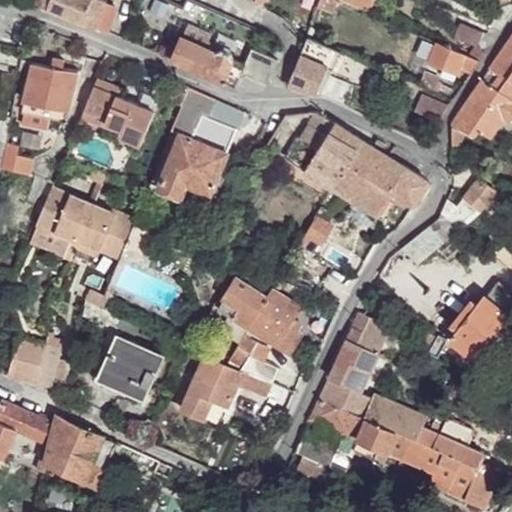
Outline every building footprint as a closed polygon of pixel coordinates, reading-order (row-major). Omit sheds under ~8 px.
[(45,0),(44,7),(94,27),(104,0),(45,0)] [(182,8),(162,0),(140,0),(133,17),(171,32),(176,22),(182,8)] [(247,24),(192,0),(186,0),(182,8),(176,22),(236,48),(247,24)] [(335,0),(333,0),(320,0),(317,7),(330,12),(335,0)] [(482,34),(460,25),(455,38),(476,48),(482,34)] [(215,48),(183,36),(173,60),(223,80),(233,58),(215,48)] [(511,39),(453,126),(476,138),(480,131),(492,139),(505,118),(511,122),(511,39)] [(341,54),(307,41),(290,83),(317,93),(327,68),(334,70),(341,54)] [(452,47),(438,41),(429,65),(459,76),(462,69),(471,72),(481,59),(473,55),(452,47)] [(222,45),(215,48),(233,58),(231,48),(222,45)] [(485,53),(476,48),(473,55),(481,59),(485,53)] [(279,60),(253,49),(246,64),(242,74),(267,85),(279,60)] [(246,64),(233,58),(223,80),(236,84),(242,74),(246,64)] [(76,70),(33,64),(30,103),(72,110),(76,70)] [(442,82),(425,76),(421,84),(440,91),(442,82)] [(117,87),(96,80),(81,118),(84,119),(120,135),(142,144),(154,110),(137,105),(114,96),(117,87)] [(241,111),(189,87),(177,118),(196,126),(193,138),(225,151),(241,111)] [(447,106),(423,95),(417,112),(438,121),(447,106)] [(157,102),(140,96),(137,105),(154,110),(157,102)] [(334,122),(315,112),(287,158),(299,166),(306,169),(334,122)] [(196,126),(177,118),(172,130),(181,133),(193,138),(196,126)] [(120,135),(84,119),(80,127),(118,142),(120,135)] [(362,139),(334,122),(306,169),(335,188),(362,139)] [(193,138),(181,133),(160,186),(206,205),(228,153),(225,151),(193,138)] [(381,142),(376,148),(362,139),(335,188),(379,213),(390,194),(406,166),(383,152),(386,146),(381,142)] [(24,143),(7,140),(2,166),(32,175),(36,158),(23,154),(24,143)] [(428,180),(406,166),(390,194),(417,213),(428,180)] [(104,171),(93,168),(90,177),(102,180),(104,171)] [(497,192),(480,178),(465,198),(480,211),(497,192)] [(51,180),(37,216),(41,218),(41,217),(54,188),(56,182),(51,180)] [(93,202),(54,188),(41,217),(41,218),(37,228),(78,243),(93,202)] [(480,211),(465,198),(458,205),(449,199),(439,218),(406,246),(419,262),(480,211)] [(137,217),(93,202),(78,243),(120,259),(137,217)] [(328,223),(317,217),(307,234),(319,241),(328,223)] [(78,243),(37,228),(34,236),(75,250),(78,243)] [(78,243),(75,250),(117,267),(120,259),(78,243)] [(511,318),(511,290),(501,282),(481,307),(474,301),(448,334),(475,356),(498,328),(501,331),(511,318)] [(298,306),(272,291),(251,327),(291,351),(302,333),(297,329),(300,325),(292,321),(298,306)] [(373,308),(364,304),(352,325),(353,326),(323,397),(355,411),(353,413),(366,418),(375,396),(389,401),(403,370),(413,374),(417,366),(390,355),(401,330),(369,316),(373,308)] [(269,347),(246,335),(230,364),(246,370),(267,379),(271,380),(277,365),(265,360),(269,347)] [(449,339),(439,335),(438,337),(431,352),(440,356),(449,339)] [(164,356),(120,337),(104,377),(145,396),(164,356)] [(54,353),(21,339),(12,366),(61,389),(65,372),(51,365),(54,353)] [(242,371),(207,357),(193,389),(211,398),(228,405),(237,383),(242,371)] [(267,379),(246,370),(242,371),(237,383),(260,394),(267,379)] [(271,380),(267,379),(260,394),(276,402),(283,385),(271,380)] [(211,398),(193,389),(185,407),(203,416),(211,398)] [(389,401),(375,396),(366,418),(368,419),(389,427),(411,437),(418,440),(424,426),(428,417),(389,401)] [(57,425),(2,398),(0,402),(0,422),(18,431),(50,446),(57,425)] [(353,413),(321,400),(314,419),(345,432),(353,413)] [(366,418),(353,413),(345,432),(341,443),(355,450),(368,419),(366,418)] [(103,436),(59,415),(57,425),(50,446),(48,451),(44,467),(81,484),(93,461),(103,436)] [(389,427),(368,419),(355,450),(376,458),(377,456),(389,427)] [(474,430),(448,419),(441,434),(469,445),(474,430)] [(0,469),(18,431),(0,422),(0,469)] [(441,434),(424,426),(418,440),(487,469),(488,467),(488,466),(488,465),(480,461),(484,452),(469,445),(441,434)] [(402,460),(403,458),(411,437),(389,427),(377,456),(393,464),(402,460)] [(498,473),(487,469),(418,440),(411,437),(403,458),(438,472),(432,484),(485,506),(498,473)] [(48,451),(40,449),(34,473),(42,476),(44,467),(48,451)] [(345,456),(336,453),(330,467),(338,471),(345,456)] [(322,464),(306,457),(300,469),(316,478),(322,464)] [(104,467),(93,461),(81,484),(94,489),(104,467)]
